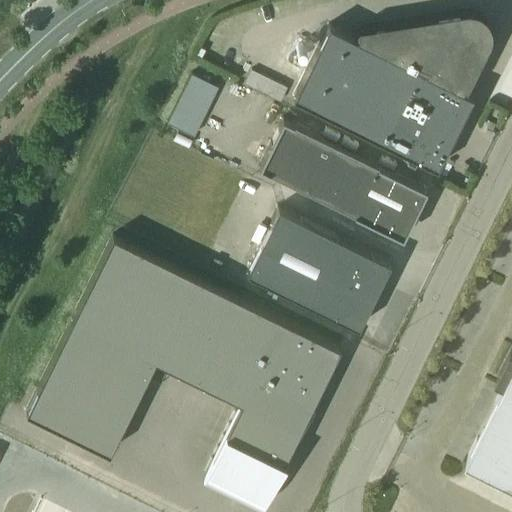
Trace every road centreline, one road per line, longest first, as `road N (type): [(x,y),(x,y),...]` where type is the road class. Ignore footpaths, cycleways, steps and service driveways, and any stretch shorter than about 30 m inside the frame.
road 1 (unclassified): [(511,146),(349,483),(345,511)]
road 2 (secondary): [(0,79),(98,0)]
